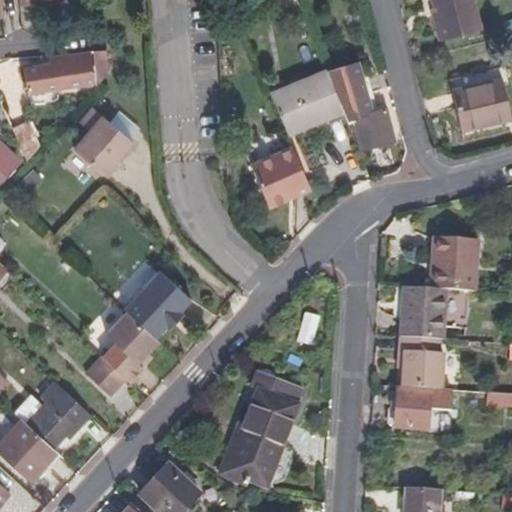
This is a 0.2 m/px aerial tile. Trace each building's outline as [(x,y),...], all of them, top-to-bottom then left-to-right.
[(436,17),(430,18),(437,43),(479,33),(470,0),(431,0),(434,10),(436,17)] [(428,11),(430,18),(436,17),(434,10),(428,11)] [(111,73),(108,50),(102,51),(103,79),(111,73)] [(90,56),(63,58),(64,64),(25,66),(28,91),(94,86),(93,70),(90,70),(90,56)] [(360,66),(327,75),(344,114),(347,122),(357,120),(363,141),(390,136),(390,133),(384,113),(372,115),(360,66)] [(344,114),(327,75),(271,99),(288,136),(344,114)] [(498,81),(449,94),(458,132),(507,119),(498,81)] [(97,109),(84,123),(92,131),(77,148),(107,176),(135,144),(97,109)] [(13,131),(27,162),(41,147),(31,123),(13,131)] [(390,136),(363,141),(366,153),(393,147),(390,136)] [(0,186),(17,168),(9,160),(14,155),(0,142),(0,186)] [(310,193),(292,152),(250,169),(265,208),(293,195),(294,200),(310,193)] [(43,180),(34,171),(18,185),(28,195),(43,180)] [(293,195),(265,208),(267,211),(294,200),(293,195)] [(435,258),(432,290),(446,292),(472,294),(475,243),(431,239),(430,258),(435,258)] [(0,278),(10,268),(0,258),(0,278)] [(133,314),(160,339),(171,327),(187,309),(196,299),(164,271),(129,311),(133,314)] [(432,290),(404,289),(400,339),(440,342),(442,342),(446,292),(432,290)] [(293,335),(310,341),(320,312),(303,306),(293,335)] [(187,309),(171,327),(174,330),(191,312),(187,309)] [(155,352),(163,342),(160,339),(133,314),(112,337),(121,346),(109,359),(131,380),(136,383),(148,369),(143,365),(155,352)] [(440,342),(400,339),(399,353),(403,355),(402,370),(400,389),(406,389),(427,390),(442,392),(444,357),(439,356),(440,342)] [(159,357),(155,352),(143,365),(148,369),(159,357)] [(117,396),(131,380),(109,359),(94,375),(117,396)] [(0,398),(1,399),(12,387),(0,376),(0,398)] [(75,437),(94,415),(58,383),(45,397),(53,404),(48,410),(37,398),(21,417),(27,422),(59,451),(72,435),(75,437)] [(400,389),(396,388),(392,430),(425,431),(425,433),(446,434),(449,392),(442,392),(427,390),(427,395),(406,395),(406,389),(400,389)] [(297,409),(259,394),(254,408),(260,410),(244,450),(233,445),(226,460),(238,464),(233,476),(246,482),(249,478),(268,487),(297,409)] [(489,394),(482,394),(481,408),(511,409),(511,395),(504,395),(489,394)] [(36,483),(63,455),(59,451),(27,422),(1,451),(36,483)] [(168,473),(142,502),(153,511),(188,511),(199,499),(168,473)] [(0,507),(13,491),(0,481),(0,507)] [(434,511),(437,491),(402,489),(400,511),(434,511)]
